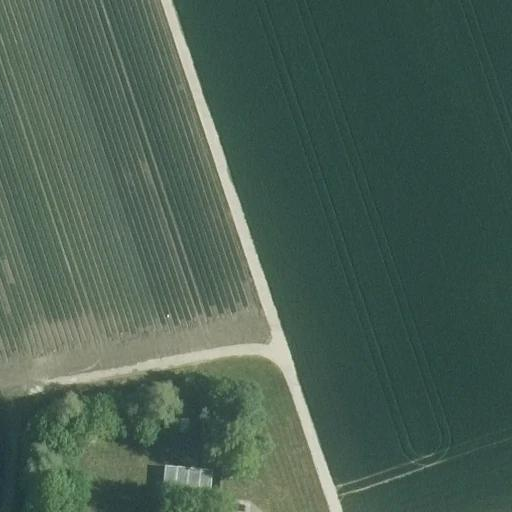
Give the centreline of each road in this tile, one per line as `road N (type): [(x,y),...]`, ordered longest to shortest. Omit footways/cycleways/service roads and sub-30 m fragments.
road 1 (track): [(336,511),(167,0)]
road 2 (track): [(36,388),(241,351),(271,352),(287,365)]
